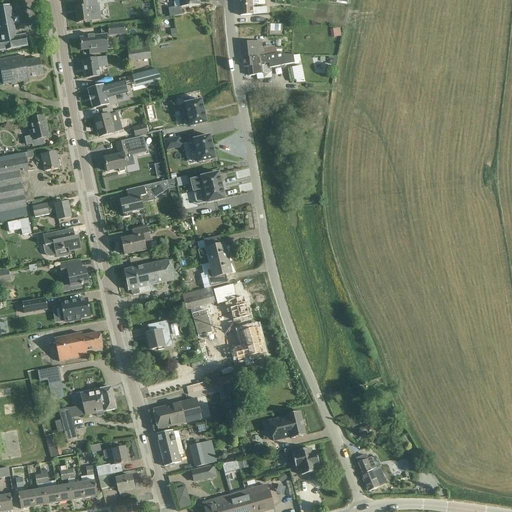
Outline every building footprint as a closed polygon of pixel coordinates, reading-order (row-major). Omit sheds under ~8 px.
[(75,8),(77,23),(85,22),(85,23),(89,22),(89,21),(101,20),(98,3),(96,3),(95,0),(81,0),(78,0),(79,8),(75,8)] [(254,9),(254,6),(259,6),(258,0),(238,0),(240,16),(252,16),(265,15),(265,8),(254,9)] [(2,39),(15,37),(13,24),(19,23),(18,18),(12,19),(10,7),(0,8),(0,35),(1,35),(2,39)] [(88,37),(80,38),(81,44),(79,44),(80,50),(81,49),(81,51),(89,50),(90,55),(107,53),(106,48),(107,47),(107,42),(107,40),(106,40),(106,36),(109,36),(125,34),(123,25),(108,27),(108,31),(101,32),(102,36),(94,37),(94,36),(88,36),(88,37)] [(269,25),(269,35),(281,35),(281,25),(269,25)] [(330,30),(331,38),(341,36),(339,28),(330,30)] [(16,38),(15,37),(2,39),(1,35),(0,35),(0,51),(26,47),(24,36),(16,38)] [(281,55),(281,54),(281,48),(275,48),(275,47),(263,48),(263,47),(262,47),(261,41),(242,43),(243,60),(281,55)] [(149,48),(127,51),(129,62),(151,59),(149,48)] [(281,55),(243,60),(244,67),(248,67),(249,76),(262,74),(261,66),(264,66),(264,64),(269,63),(270,68),(279,66),(294,63),(293,56),(287,56),(281,54),(281,55)] [(40,58),(25,61),(24,55),(0,59),(0,86),(29,81),(28,78),(43,75),(40,58)] [(316,56),(315,71),(327,71),(328,57),(316,56)] [(83,61),(86,78),(99,76),(98,67),(107,65),(106,57),(83,61)] [(297,82),(304,81),(301,66),(294,67),(297,82)] [(157,69),(131,76),(135,88),(161,81),(158,69),(157,69)] [(112,97),(128,93),(124,80),(87,90),(93,109),(108,105),(107,103),(113,102),(112,97)] [(206,124),(206,123),(201,100),(200,100),(185,104),(190,127),(206,123),(206,124)] [(114,133),(112,125),(120,122),(117,112),(94,118),(99,137),(114,133)] [(43,144),(42,138),(48,137),(43,117),(30,120),(33,133),(30,134),(31,136),(25,138),(27,145),(32,143),(33,146),(43,144)] [(145,125),(133,128),(135,137),(148,134),(145,125)] [(214,159),(215,159),(209,136),(193,140),(199,163),(214,159)] [(119,155),(104,158),(107,171),(118,169),(119,172),(124,171),(124,168),(126,167),(124,157),(130,155),(127,141),(116,143),(119,155)] [(36,157),(35,151),(0,158),(0,220),(0,222),(26,217),(24,207),(26,207),(25,203),(33,201),(27,171),(38,169),(38,166),(43,165),(45,172),(59,169),(58,167),(61,166),(60,160),(57,161),(56,153),(36,157)] [(160,168),(156,169),(158,177),(166,175),(163,164),(159,164),(160,168)] [(224,199),(219,177),(218,174),(218,173),(217,173),(200,177),(201,178),(190,181),(193,192),(194,191),(197,205),(207,203),(207,204),(224,199),(224,200),(225,199),(224,199)] [(132,215),(131,212),(143,209),(141,203),(154,200),(154,198),(169,189),(167,181),(127,190),(129,199),(120,200),(123,214),(124,214),(125,217),(132,215)] [(58,220),(71,217),(68,202),(55,205),(55,206),(49,207),(51,214),(56,213),(58,220)] [(47,204),(32,207),(34,218),(49,215),(47,204)] [(28,219),(19,221),(22,235),(31,233),(28,219)] [(134,237),(121,239),(125,255),(145,250),(143,241),(150,240),(147,227),(132,230),(134,237)] [(74,237),(72,230),(52,234),(43,236),(45,245),(43,246),(45,253),(46,255),(48,257),(51,257),(56,256),(56,259),(71,255),(70,251),(81,248),(78,236),(74,237)] [(220,246),(218,237),(203,240),(205,249),(197,251),(199,259),(207,257),(208,263),(201,265),(202,267),(209,265),(228,260),(224,245),(220,246)] [(138,288),(172,280),(176,279),(171,259),(132,268),(131,266),(125,267),(126,270),(124,270),(128,290),(131,289),(132,294),(133,296),(139,294),(139,293),(138,288)] [(209,265),(202,267),(203,273),(201,275),(204,288),(227,282),(226,276),(231,274),(228,260),(209,265)] [(83,289),(82,284),(88,283),(85,268),(82,269),(80,262),(60,266),(62,273),(68,272),(70,278),(68,279),(66,280),(65,280),(63,283),(62,286),(62,287),(63,293),(83,289)] [(8,269),(0,270),(0,282),(10,281),(8,269)] [(236,296),(234,286),(213,291),(218,310),(231,307),(235,323),(255,318),(251,302),(236,306),(233,297),(236,296)] [(211,288),(182,295),(186,310),(215,303),(211,288)] [(25,313),(48,309),(46,299),(23,303),(25,313)] [(67,322),(81,319),(81,318),(91,316),(88,299),(62,304),(65,321),(67,321),(67,322)] [(196,312),(202,335),(218,331),(212,307),(196,312)] [(259,355),(253,328),(235,332),(239,346),(230,348),(233,362),(239,360),(241,368),(250,366),(248,358),(259,355)] [(170,335),(168,329),(160,331),(160,330),(146,334),(150,350),(158,348),(158,350),(164,349),(163,347),(164,347),(162,337),(170,335)] [(86,355),(86,351),(102,348),(99,333),(82,336),(81,333),(54,339),(59,361),(86,355)] [(38,370),(40,381),(48,380),(50,393),(62,390),(59,376),(47,378),(45,369),(38,370)] [(226,376),(209,380),(212,389),(229,385),(226,376)] [(83,406),(113,400),(111,387),(80,394),(83,406)] [(157,430),(201,419),(196,399),(193,400),(192,400),(152,410),(157,430)] [(115,409),(113,400),(83,406),(69,409),(69,408),(68,408),(58,411),(67,443),(78,440),(72,418),(85,415),(85,416),(96,413),(96,417),(104,416),(103,412),(115,409)] [(291,439),(306,435),(300,412),(285,416),(286,417),(269,421),(274,441),(291,437),(291,439)] [(198,433),(209,431),(208,424),(197,427),(198,433)] [(365,429),(358,431),(360,440),(367,438),(365,429)] [(164,466),(180,462),(172,430),(156,434),(164,466)] [(55,434),(46,436),(52,458),(61,455),(55,434)] [(194,468),(216,463),(211,442),(189,447),(194,468)] [(257,455),(264,453),(262,443),(254,445),(257,455)] [(115,465),(128,463),(124,446),(111,449),(111,450),(104,452),(105,459),(113,457),(115,465)] [(320,467),(316,451),(312,452),(311,448),(296,452),(296,453),(292,454),(296,470),(300,469),(302,475),(317,471),(316,468),(320,467)] [(368,463),(367,460),(365,455),(356,459),(362,474),(361,474),(368,491),(378,487),(378,486),(386,483),(380,466),(375,468),(372,461),(368,463)] [(248,468),(247,461),(238,463),(239,470),(248,468)] [(110,465),(96,468),(98,477),(106,475),(112,474),(110,465)] [(194,482),(215,477),(213,467),(192,472),(194,482)] [(0,478),(10,477),(9,468),(0,469),(0,478)] [(69,485),(72,500),(84,498),(82,483),(75,484),(73,469),(66,470),(68,480),(69,485)] [(56,487),(55,481),(49,482),(47,470),(41,471),(46,505),(59,502),(56,487)] [(38,490),(31,492),(34,507),(46,505),(41,471),(35,472),(38,490)] [(106,475),(98,477),(102,490),(117,487),(118,492),(134,489),(131,475),(115,479),(114,474),(107,476),(106,475)] [(82,483),(84,498),(97,496),(94,481),(82,483)] [(69,485),(56,487),(59,502),(72,500),(69,485)] [(248,491),(254,511),(260,511),(273,508),(268,490),(267,491),(265,485),(248,490),(248,491)] [(278,485),(276,492),(283,494),(285,488),(278,485)] [(187,486),(175,489),(180,509),(192,506),(187,486)] [(230,502),(233,511),(254,511),(248,491),(230,496),(232,501),(230,502)] [(21,509),(34,507),(31,492),(18,494),(21,509)] [(0,496),(0,511),(12,510),(10,495),(0,496)] [(233,511),(230,502),(232,501),(230,496),(214,500),(216,505),(204,509),(205,511),(233,511)]
